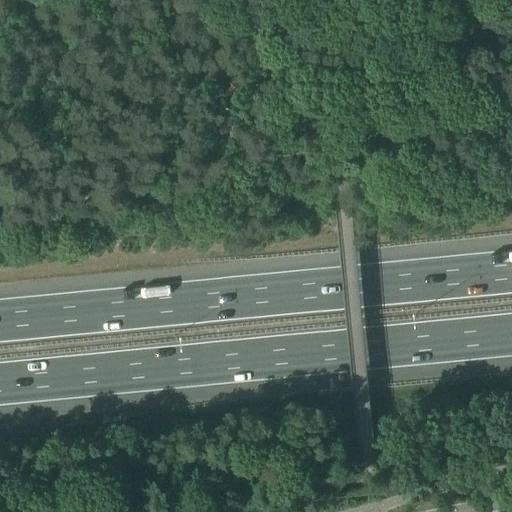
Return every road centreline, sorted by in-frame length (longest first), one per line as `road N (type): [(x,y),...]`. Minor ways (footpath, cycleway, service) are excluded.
road 1 (motorway): [(511,272),(0,323)]
road 2 (motorway): [(0,385),(511,336)]
